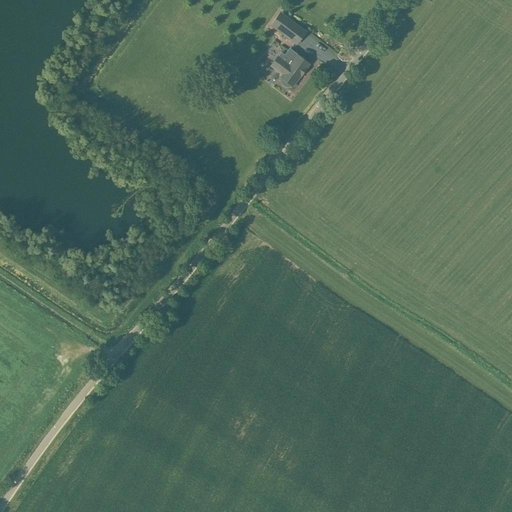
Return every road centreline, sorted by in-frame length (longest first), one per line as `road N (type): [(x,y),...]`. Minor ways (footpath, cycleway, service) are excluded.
road 1 (unclassified): [(0,509),(87,386),(402,0)]
road 2 (track): [(0,273),(116,352)]
